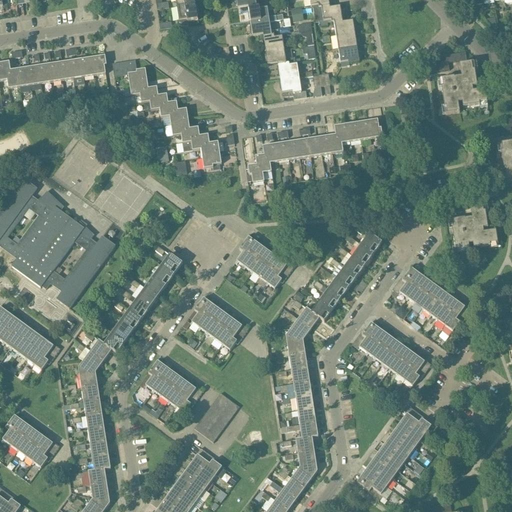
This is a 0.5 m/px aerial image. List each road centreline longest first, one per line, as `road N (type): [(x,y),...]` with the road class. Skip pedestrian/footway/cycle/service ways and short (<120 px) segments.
road 1 (residential): [(131,511),(120,395),(219,246)]
road 2 (residential): [(453,22),(378,98),(253,118)]
road 3 (residential): [(316,511),(343,465),(331,363),(371,305)]
road 4 (residential): [(371,305),(404,256),(424,205),(433,195),(466,190)]
road 5 (residential): [(253,118),(231,112),(145,50)]
